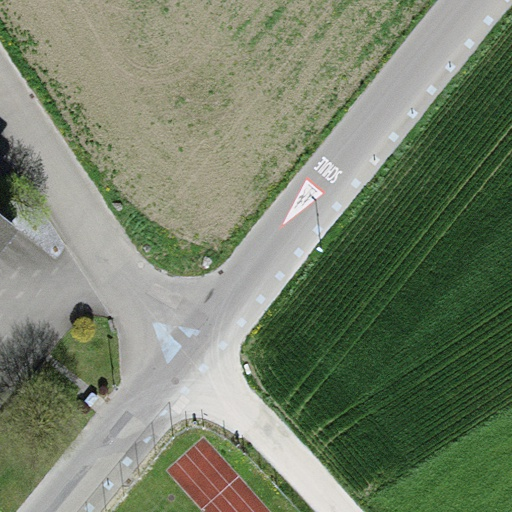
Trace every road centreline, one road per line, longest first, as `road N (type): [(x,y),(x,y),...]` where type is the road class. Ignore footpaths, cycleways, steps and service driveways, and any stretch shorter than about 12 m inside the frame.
road 1 (residential): [(187,370),(479,0)]
road 2 (residential): [(0,96),(187,370)]
road 3 (unclassified): [(187,370),(232,402),(333,511)]
road 4 (residential): [(65,511),(187,370)]
